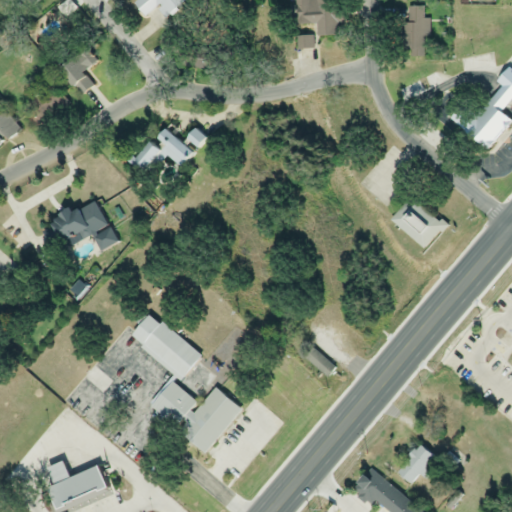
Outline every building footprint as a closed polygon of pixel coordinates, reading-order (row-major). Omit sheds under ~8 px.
[(17,0),(26,11),(41,0),(17,0)] [(145,19),(157,9),(166,19),(187,0),(143,0),(135,8),(145,19)] [(294,0),(295,25),(316,25),(316,37),(341,36),(340,0),(294,0)] [(429,19),(424,19),(424,7),(405,7),(405,58),(423,58),(423,38),(429,38),(429,19)] [(295,37),(295,49),(313,49),(313,37),(295,37)] [(84,71),(96,66),(88,49),(59,63),(76,98),(93,90),(84,71)] [(511,74),(506,69),(494,82),(498,86),(471,117),(460,108),(449,120),(484,151),(509,122),(499,113),(511,98),(511,74)] [(67,107),(54,87),(21,109),(34,129),(67,107)] [(0,146),(19,129),(4,113),(0,116),(0,146)] [(167,157),(178,168),(190,155),(162,128),(128,163),(145,179),(167,157)] [(185,137),(197,150),(206,140),(194,128),(185,137)] [(389,221),(422,251),(445,227),(412,196),(389,221)] [(88,236),(77,208),(47,219),(58,248),(88,236)] [(128,340),(181,380),(200,355),(146,315),(128,340)] [(326,379),(334,370),(312,350),(304,359),(326,379)] [(211,389),(199,405),(169,383),(149,409),(179,431),(176,434),(204,455),(239,409),(211,389)] [(434,460),(420,446),(394,473),(409,487),(434,460)] [(63,511),(107,496),(96,468),(66,479),(61,464),(45,470),(51,486),(44,489),(52,511),(63,511)]
